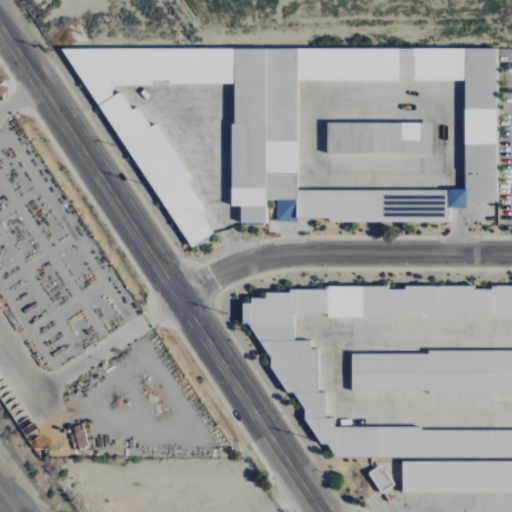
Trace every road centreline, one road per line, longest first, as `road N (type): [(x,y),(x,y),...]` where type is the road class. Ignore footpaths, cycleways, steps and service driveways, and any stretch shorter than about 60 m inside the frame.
road 1 (residential): [(0,28),(318,511)]
road 2 (residential): [(180,296),(285,254),(511,254)]
